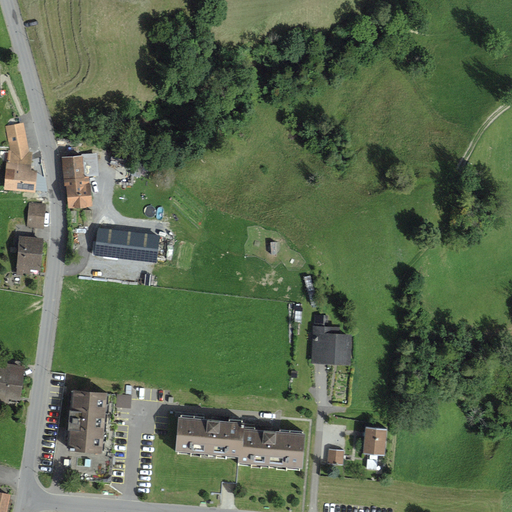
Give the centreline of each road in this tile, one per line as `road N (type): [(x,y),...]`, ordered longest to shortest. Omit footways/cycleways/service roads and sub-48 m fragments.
road 1 (tertiary): [(6,0),(57,211),(24,498)]
road 2 (residential): [(24,498),(167,511)]
